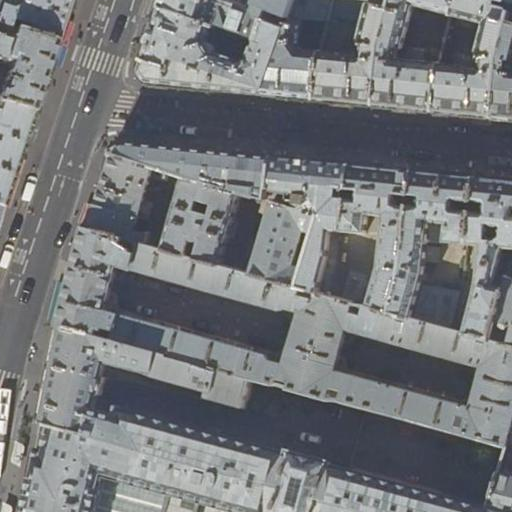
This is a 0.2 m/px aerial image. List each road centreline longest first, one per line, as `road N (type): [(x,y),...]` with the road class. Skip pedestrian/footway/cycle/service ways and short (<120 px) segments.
road 1 (residential): [(511,150),(84,107)]
road 2 (residential): [(4,346),(84,107)]
